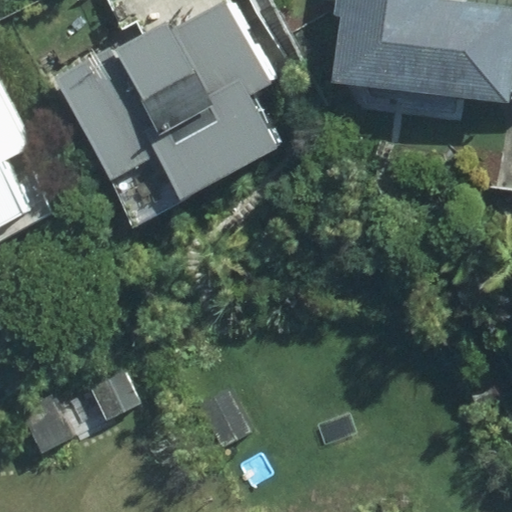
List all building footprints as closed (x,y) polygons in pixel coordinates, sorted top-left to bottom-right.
[(511,0),(362,0),(363,0),(362,0),(355,0),(354,18),(363,19),(355,83),(511,98),(511,0)] [(185,158),(211,205),(302,154),(271,99),(290,89),(245,8),(140,66),(134,54),(81,84),(137,184),(185,158)] [(0,219),(50,192),(25,146),(38,139),(0,67),(0,219)] [(91,366),(115,413),(147,397),(123,349),(91,366)] [(261,434),(236,382),(200,400),(225,451),(261,434)] [(464,411),(431,419),(451,496),(483,487),(464,411)]
